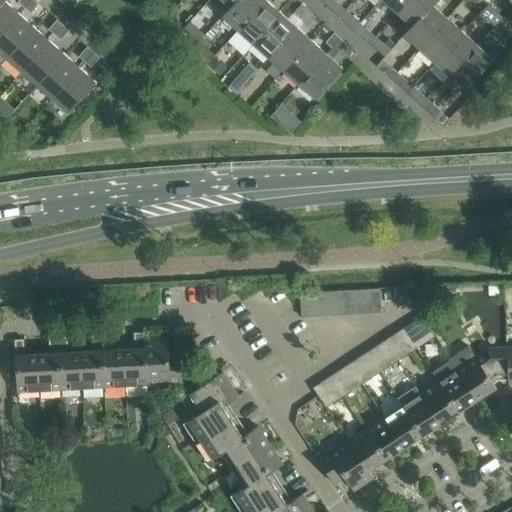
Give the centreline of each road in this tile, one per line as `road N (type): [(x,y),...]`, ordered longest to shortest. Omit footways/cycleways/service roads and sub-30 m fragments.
road 1 (secondary): [(198,202),(511,177)]
road 2 (residential): [(341,511),(219,324),(163,324)]
road 3 (secondary): [(0,255),(198,202)]
road 4 (secondary): [(198,202),(85,203),(0,215)]
